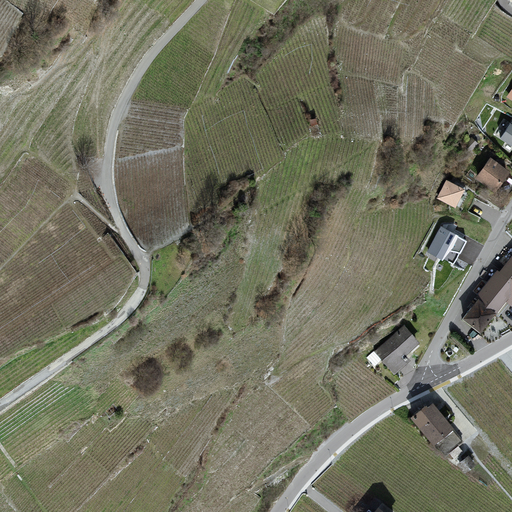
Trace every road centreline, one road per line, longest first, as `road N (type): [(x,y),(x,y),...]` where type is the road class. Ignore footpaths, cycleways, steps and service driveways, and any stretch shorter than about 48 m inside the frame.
road 1 (residential): [(426,385),(438,336),(511,206)]
road 2 (unclassified): [(426,385),(349,432),(279,511)]
